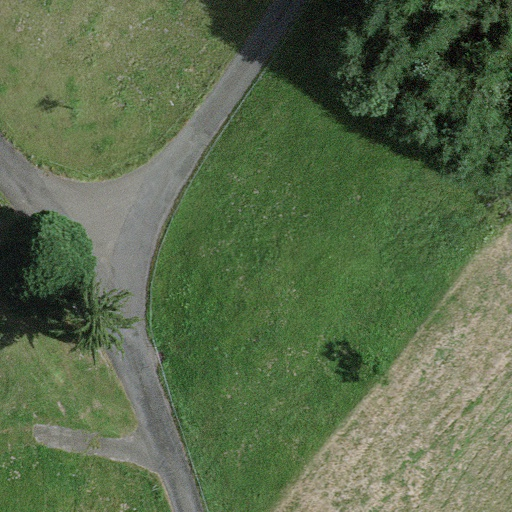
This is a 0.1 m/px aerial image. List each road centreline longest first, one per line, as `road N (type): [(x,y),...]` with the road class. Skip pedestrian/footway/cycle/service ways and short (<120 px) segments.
road 1 (unclassified): [(302,0),(134,240),(154,402),(196,511)]
road 2 (track): [(0,167),(134,240)]
